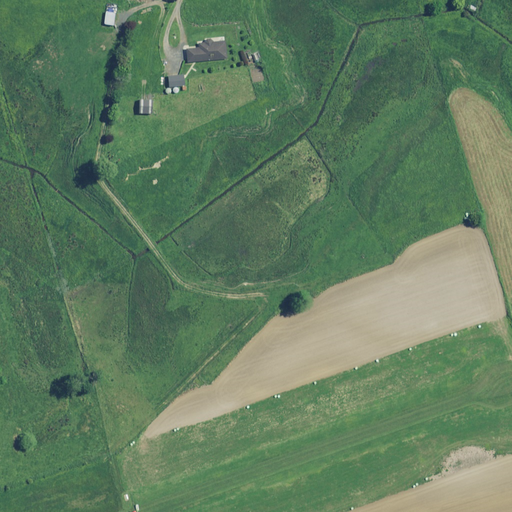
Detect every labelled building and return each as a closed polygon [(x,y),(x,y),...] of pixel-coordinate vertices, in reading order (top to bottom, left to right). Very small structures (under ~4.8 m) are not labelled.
[(115,13),(106,12),(104,25),(114,26),(115,13)] [(187,47),(188,61),(228,57),(226,40),(214,41),(211,38),(207,38),(205,42),(200,42),(200,46),(187,47)] [(253,61),(249,50),(241,53),(245,64),(249,63),(253,61)] [(185,74),(169,75),(170,86),(186,85),(185,74)] [(153,99),(140,99),(140,112),(153,113),(153,99)]
